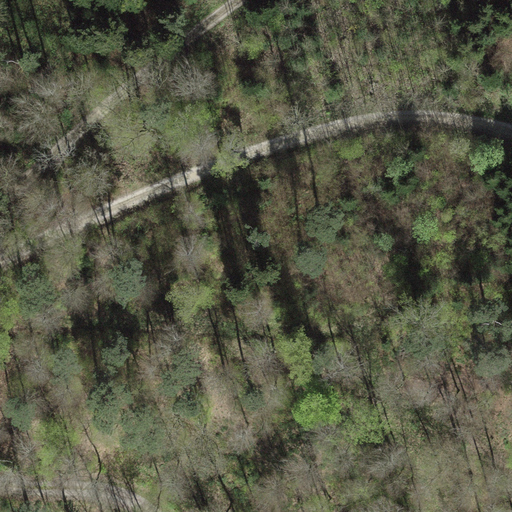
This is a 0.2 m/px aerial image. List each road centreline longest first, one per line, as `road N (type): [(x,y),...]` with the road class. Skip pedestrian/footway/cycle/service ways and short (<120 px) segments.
road 1 (track): [(0,261),(162,185),(366,119),(423,116),(511,131)]
road 2 (track): [(0,203),(114,96),(239,0)]
road 3 (track): [(150,511),(111,490),(0,481)]
